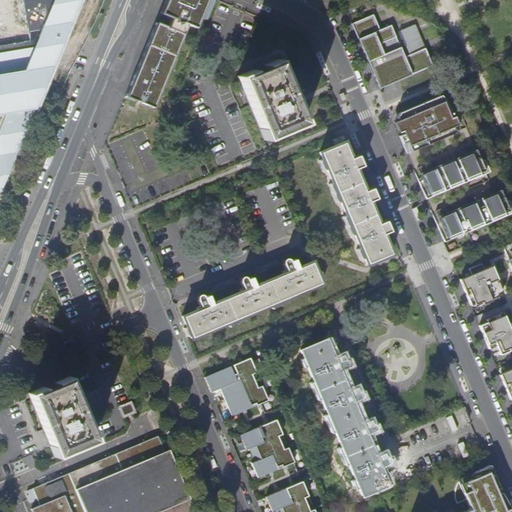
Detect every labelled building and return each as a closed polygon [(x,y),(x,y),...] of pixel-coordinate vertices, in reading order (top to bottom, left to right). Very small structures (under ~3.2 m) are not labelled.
[(0,198),(81,0),(22,0),(29,40),(0,44),(0,198)] [(125,97),(153,108),(188,25),(195,28),(200,18),(203,20),(210,0),(164,0),(159,14),(171,19),(167,28),(155,23),(125,97)] [(373,15),(352,23),(378,88),(432,66),(425,49),(404,57),(394,33),(390,26),(380,30),(373,15)] [(404,57),(425,49),(415,25),(394,33),(404,57)] [(278,60),(264,66),(266,70),(256,75),(254,70),(239,77),(266,139),(305,122),(278,60)] [(442,106),(447,104),(440,95),(438,96),(442,106)] [(399,136),(407,153),(455,132),(448,115),(452,114),(449,108),(448,108),(447,104),(442,106),(438,96),(399,113),(396,118),(398,122),(402,131),(403,134),(399,136)] [(459,130),(452,114),(448,115),(455,132),(459,130)] [(345,142),(321,152),(368,263),(392,253),(345,142)] [(418,180),(427,198),(487,172),(479,154),(469,158),(466,151),(458,155),(461,161),(450,166),(447,159),(439,163),(442,169),(432,174),(429,167),(420,171),(423,178),(418,180)] [(436,220),(444,240),(511,211),(502,192),(492,196),(489,189),(480,193),(483,200),(468,206),(465,200),(457,203),(460,210),(449,214),(446,207),(437,211),(440,218),(436,220)] [(511,243),(502,247),(508,260),(511,259),(511,266),(511,267),(511,269),(511,243)] [(183,318),(191,338),(323,282),(314,262),(183,318)] [(460,280),(471,306),(481,302),(483,305),(499,298),(497,295),(503,293),(491,267),(483,270),(481,265),(468,270),(469,271),(471,276),(464,278),(460,280)] [(511,315),(510,310),(485,320),(486,323),(479,326),(489,349),(490,349),(496,346),(498,351),(500,355),(509,351),(508,348),(511,345),(511,315)] [(326,339),(302,349),(363,494),(387,484),(378,464),(364,431),(351,398),(336,365),(326,339)] [(341,367),(351,363),(348,357),(338,360),(341,367)] [(250,358),(205,377),(211,392),(220,388),(232,416),(269,400),(250,358)] [(511,370),(500,375),(511,400),(511,399),(511,370)] [(69,376),(54,382),(56,388),(46,392),(44,387),(29,393),(53,454),(94,438),(69,376)] [(120,408),(124,416),(133,411),(130,403),(120,408)] [(277,419),(240,435),(246,450),(250,448),(256,461),(252,463),(258,478),(295,462),(277,419)] [(156,511),(189,498),(168,451),(164,453),(157,437),(28,493),(32,502),(37,500),(40,507),(30,511),(156,511)] [(389,454),(379,458),(382,465),(392,460),(389,454)] [(511,511),(491,465),(467,475),(463,478),(462,480),(461,482),(472,509),(465,511),(511,511)] [(316,511),(303,481),(267,497),(273,511),(277,510),(277,511),(316,511)]
